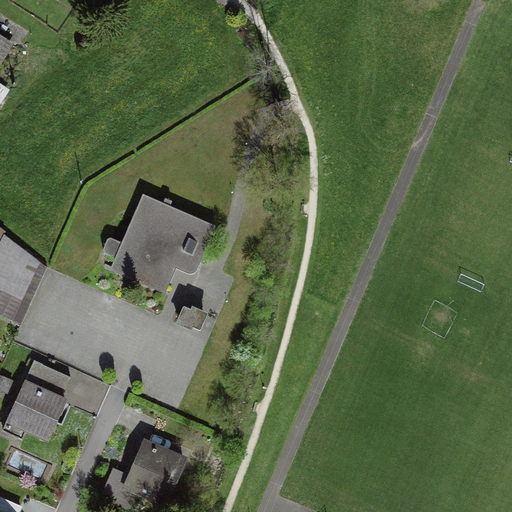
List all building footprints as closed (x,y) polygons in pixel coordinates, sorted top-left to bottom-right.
[(194,272),(195,271),(213,230),(167,210),(170,202),(163,199),(160,207),(142,199),(123,245),(109,239),(107,240),(105,241),(101,250),(102,254),(103,255),(116,260),(112,269),(159,290),(169,267),(187,275),(190,275),(194,272)] [(0,314),(20,324),(45,268),(3,236),(0,241),(0,314)] [(67,379),(68,380),(69,378),(33,362),(1,431),(20,440),(27,424),(49,435),(64,403),(52,398),(56,391),(60,393),(67,379)] [(0,391),(5,394),(10,382),(0,377),(0,391)] [(143,445),(128,479),(112,472),(101,499),(117,506),(125,487),(164,504),(182,462),(143,445)]
